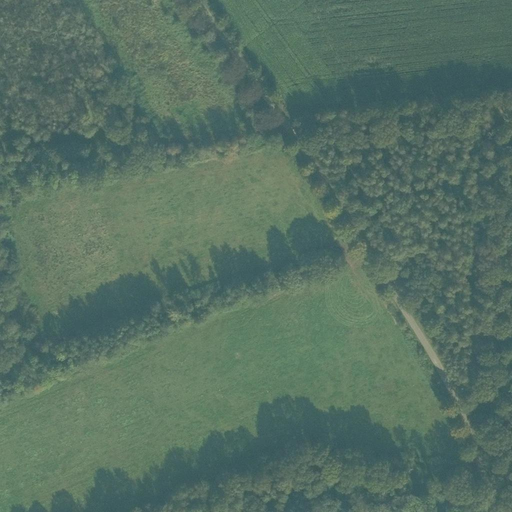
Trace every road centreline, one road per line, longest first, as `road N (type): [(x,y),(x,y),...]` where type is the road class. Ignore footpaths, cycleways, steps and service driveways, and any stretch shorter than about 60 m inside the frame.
road 1 (unclassified): [(494,511),(468,427),(407,307),(203,0)]
road 2 (track): [(511,96),(313,123),(295,133)]
road 3 (track): [(511,263),(494,381),(508,430)]
